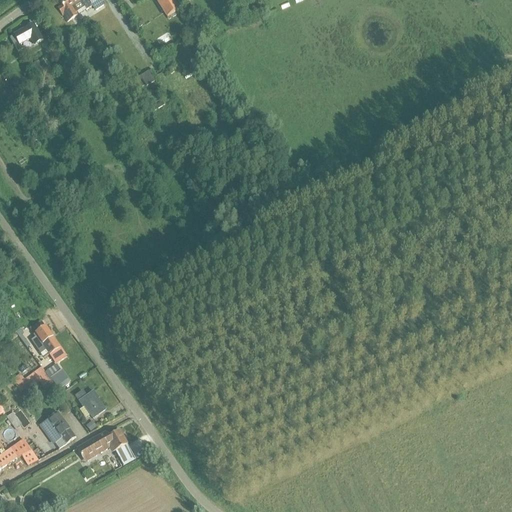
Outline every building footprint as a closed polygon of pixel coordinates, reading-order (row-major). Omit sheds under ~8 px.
[(62,6),(58,9),(63,17),(63,16),(67,23),(78,16),(86,10),(92,7),(95,12),(104,6),(101,1),(102,0),(88,0),(63,0),(60,2),(62,6)] [(155,0),(167,19),(180,11),(172,0),(155,0)] [(283,4),(285,10),(293,7),(290,1),(283,4)] [(30,40),(34,47),(42,42),(33,26),(9,39),(17,53),(22,51),(20,46),(30,40)] [(43,59),(31,68),(44,87),(56,78),(43,59)] [(140,77),(147,87),(155,82),(149,71),(140,77)] [(139,77),(134,80),(140,90),(144,87),(139,77)] [(152,91),(144,96),(150,107),(159,102),(152,91)] [(163,103),(152,109),(154,113),(165,106),(163,103)] [(35,335),(45,327),(41,322),(30,329),(34,336),(35,335)] [(35,335),(34,336),(33,336),(35,339),(32,341),(44,360),(50,355),(56,363),(65,357),(53,339),(45,327),(35,335)] [(0,347),(13,340),(10,337),(5,340),(4,339),(3,340),(3,341),(0,342),(0,347)] [(29,364),(35,368),(38,363),(32,359),(29,364)] [(20,375),(12,381),(22,395),(39,383),(42,388),(48,383),(51,386),(53,385),(41,368),(24,380),(21,376),(28,371),(24,365),(17,371),(20,375)] [(62,373),(51,381),(59,392),(70,384),(62,373)] [(75,398),(78,403),(83,409),(80,411),(86,420),(90,417),(92,420),(105,411),(97,400),(98,400),(94,393),(87,398),(83,392),(75,398)] [(61,440),(66,446),(76,439),(58,413),(39,427),(53,446),(61,440)] [(13,414),(7,418),(18,435),(22,432),(19,428),(22,426),(13,414)] [(90,432),(97,427),(92,422),(86,427),(90,432)] [(135,460),(119,432),(109,438),(107,433),(107,432),(93,440),(77,450),(85,464),(109,450),(112,455),(115,453),(123,467),(135,460)] [(0,470),(19,458),(22,458),(28,467),(38,462),(38,461),(23,441),(0,456),(0,470)]
